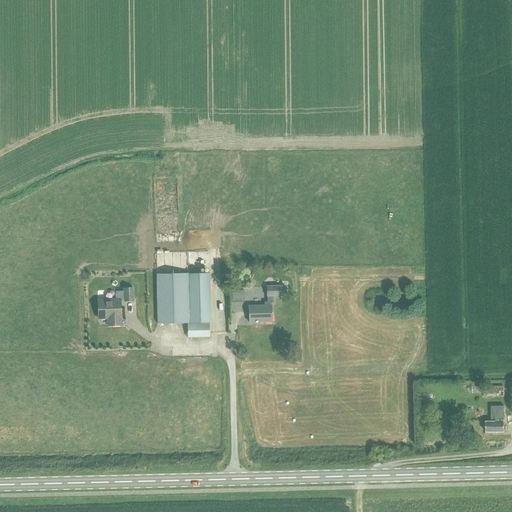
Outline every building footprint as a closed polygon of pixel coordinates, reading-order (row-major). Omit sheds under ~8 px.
[(156,274),(158,324),(161,324),(189,323),(209,323),(209,322),(209,312),(208,273),(187,273),(176,273),(156,274)] [(263,306),(248,307),(248,323),(270,322),(270,302),(272,302),(272,295),(284,295),(284,286),(266,286),(267,302),(263,302),(263,306)] [(111,325),(120,325),(120,300),(123,300),(123,301),(132,301),(132,289),(123,289),(123,292),(114,292),(114,301),(97,301),(98,319),(111,319),(111,325)] [(246,289),(235,289),(235,299),(246,299),(246,289)] [(209,334),(209,325),(187,325),(187,338),(209,337),(209,334)] [(502,397),(502,386),(482,386),(482,397),(502,397)] [(486,422),(486,432),(502,433),(503,406),(491,406),(491,414),(492,414),(492,418),(495,418),(495,423),(486,422)]
